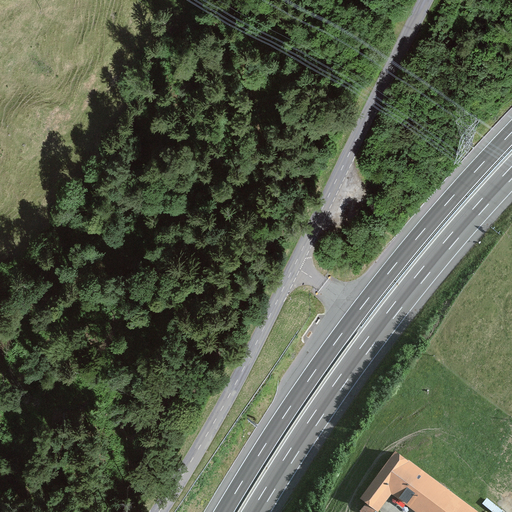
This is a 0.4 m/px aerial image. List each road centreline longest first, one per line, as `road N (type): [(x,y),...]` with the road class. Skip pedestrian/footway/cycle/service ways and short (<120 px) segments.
road 1 (tertiary): [(160,511),(231,395),(426,0)]
road 2 (motorway): [(511,131),(358,310),(223,511)]
road 3 (motorway): [(256,511),(359,355),(511,172)]
